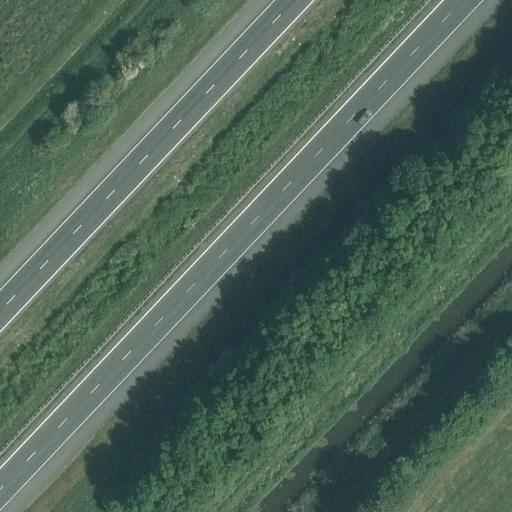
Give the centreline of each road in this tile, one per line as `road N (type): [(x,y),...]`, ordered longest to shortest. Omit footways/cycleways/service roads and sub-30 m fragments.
road 1 (motorway): [(0,488),(462,0)]
road 2 (motorway): [(295,0),(0,311)]
